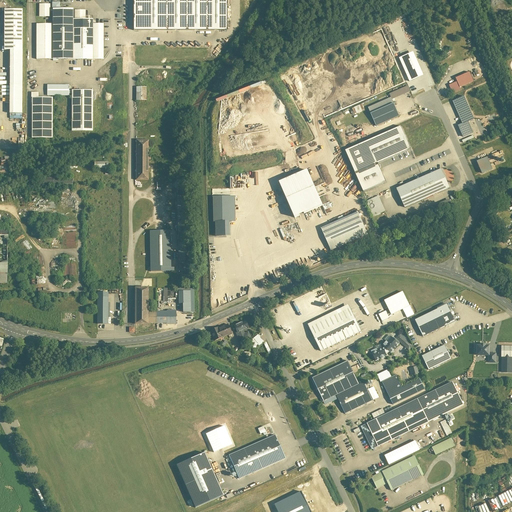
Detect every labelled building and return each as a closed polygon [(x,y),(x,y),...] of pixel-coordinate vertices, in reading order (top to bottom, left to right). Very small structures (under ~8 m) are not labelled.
[(226,0),(132,0),(132,31),(226,31),(226,0)] [(38,17),(48,17),(48,4),(38,4),(38,17)] [(9,114),(22,114),(22,8),(4,8),(4,50),(9,50),(9,114)] [(50,24),(32,24),(32,61),(101,60),(101,23),(91,24),(91,19),(83,19),(83,9),(50,9),(50,24)] [(423,76),(413,53),(399,59),(409,82),(423,76)] [(447,86),(451,95),(460,92),(459,89),(473,83),(469,74),(454,80),(455,83),(447,86)] [(145,101),(145,87),(135,87),(135,101),(145,101)] [(89,90),(68,90),(68,132),(90,132),(89,90)] [(50,138),(50,98),(28,98),(28,138),(50,138)] [(457,128),(462,140),(473,135),(468,124),(474,122),(463,98),(452,103),(462,126),(457,128)] [(391,103),(366,114),(372,127),(397,116),(391,103)] [(362,105),(351,108),(353,114),(364,111),(362,105)] [(377,166),(410,152),(399,129),(343,153),(362,195),(385,185),(377,166)] [(146,140),(132,140),(133,181),(147,181),(146,140)] [(475,163),(481,176),(492,171),(486,158),(475,163)] [(441,168),(394,189),(403,208),(449,188),(441,168)] [(279,183),(294,219),(323,208),(308,171),(279,183)] [(56,173),(49,173),(49,177),(43,177),(43,183),(72,184),(72,178),(56,178),(56,173)] [(234,198),(211,199),(212,225),(215,225),(215,238),(229,238),(229,224),(235,224),(234,198)] [(384,213),(378,198),(365,204),(372,219),(384,213)] [(354,208),(315,226),(327,252),(366,234),(354,208)] [(169,233),(148,233),(149,273),(173,273),(173,269),(170,270),(169,233)] [(148,289),(135,289),(135,325),(148,325),(148,312),(148,289)] [(167,291),(167,289),(163,289),(163,301),(172,301),(172,291),(167,291)] [(179,304),(183,304),(183,313),(194,313),(193,290),(183,290),(183,292),(179,292),(179,304)] [(398,308),(399,310),(408,306),(403,292),(391,297),(391,299),(389,300),(392,299),(394,304),(399,302),(400,307),(398,308)] [(108,297),(97,297),(97,324),(108,324),(108,297)] [(348,305),(308,325),(321,352),(361,332),(348,305)] [(446,306),(413,322),(422,339),(454,323),(446,306)] [(385,311),(377,315),(381,322),(388,318),(385,311)] [(148,312),(148,325),(157,325),(156,312),(148,312)] [(156,312),(157,325),(176,325),(176,312),(156,312)] [(247,338),(250,336),(248,332),(244,334),(243,331),(248,328),(250,327),(248,324),(246,325),(245,322),(234,327),(237,333),(236,334),(240,343),(248,339),(247,338)] [(215,341),(232,334),(228,325),(218,329),(218,328),(210,331),(215,341)] [(414,346),(400,334),(396,339),(410,351),(414,346)] [(248,341),(252,350),(263,344),(258,335),(248,341)] [(372,353),(376,361),(387,356),(386,354),(391,353),(400,343),(392,337),(388,342),(387,341),(384,345),(385,346),(383,348),(372,353)] [(445,345),(422,356),(429,370),(452,359),(445,345)] [(495,364),(495,353),(488,353),(488,345),(474,345),(474,356),(476,356),(476,360),(487,360),(487,364),(495,364)] [(511,347),(500,347),(500,359),(502,359),(502,368),(511,367),(511,347)] [(337,397),(345,415),(373,402),(363,382),(359,384),(348,361),(310,379),(321,404),(337,397)] [(420,373),(418,366),(410,368),(412,375),(420,373)] [(390,401),(392,406),(425,393),(419,381),(401,388),(396,376),(391,378),(388,371),(375,376),(378,385),(381,384),(389,402),(390,401)] [(452,383),(360,428),(372,451),(464,407),(452,383)] [(446,436),(451,434),(446,420),(441,422),(446,436)] [(257,429),(259,435),(265,433),(263,426),(257,429)] [(206,435),(214,453),(232,445),(224,427),(206,435)] [(229,455),(239,479),(285,459),(275,435),(229,455)] [(451,439),(432,448),(436,455),(455,446),(451,439)] [(415,441),(395,449),(396,453),(391,455),(393,461),(419,451),(415,441)] [(204,453),(176,466),(195,508),(223,496),(204,453)] [(377,489),(387,484),(391,492),(424,476),(414,457),(371,478),(377,489)] [(309,511),(301,493),(274,505),(277,511),(309,511)]
